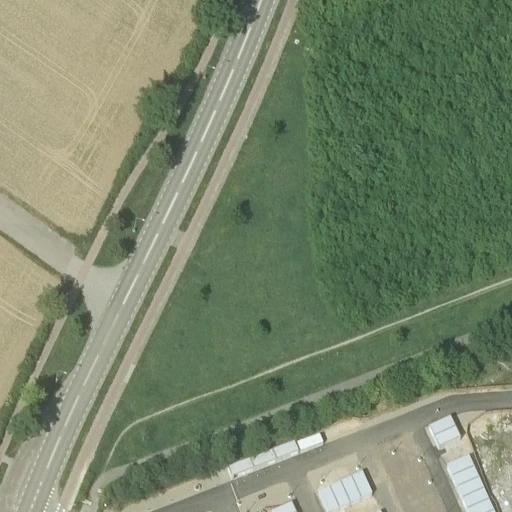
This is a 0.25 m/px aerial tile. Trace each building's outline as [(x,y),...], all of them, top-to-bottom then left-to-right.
[(449,420),(428,430),(438,452),(460,441),(454,430),(449,420)] [(345,437),(341,426),(318,434),(323,446),(345,437)] [(319,437),(296,445),(299,454),(322,446),(319,437)] [(294,444),(271,453),(276,464),(298,455),(294,444)] [(271,453),(249,461),(253,472),(276,464),(271,453)] [(468,460),(446,470),(461,503),(483,492),(468,460)] [(249,461),(227,470),(231,481),(253,472),(249,461)] [(361,476),(339,486),(349,507),(371,497),(361,476)] [(339,486),(317,496),(324,511),(338,511),(349,507),(339,486)] [(491,511),(483,492),(461,503),(465,511),(491,511)]
